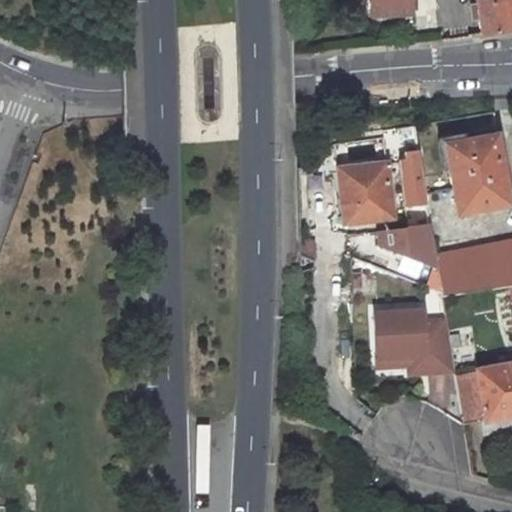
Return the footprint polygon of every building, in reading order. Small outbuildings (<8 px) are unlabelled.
[(372,0),(373,11),(391,10),(390,0),(372,0)] [(391,13),(417,11),(415,0),(390,0),(391,10),(391,13)] [(511,26),(511,0),(474,0),(479,32),(511,26)] [(508,204),(497,135),(446,145),(459,213),(508,204)] [(399,158),(409,215),(428,213),(419,155),(399,158)] [(392,218),(384,161),(337,168),(344,224),(392,218)] [(396,272),(434,266),(426,217),(371,226),(375,248),(392,246),(396,272)] [(299,259),(318,267),(317,245),(298,238),(299,259)] [(511,240),(435,251),(442,295),(511,286),(511,240)] [(425,310),(375,312),(378,357),(426,355),(427,372),(455,371),(446,319),(426,320),(425,310)] [(378,357),(378,366),(410,364),(410,373),(427,372),(426,355),(378,357)] [(511,364),(456,375),(464,425),(511,417),(511,364)]
